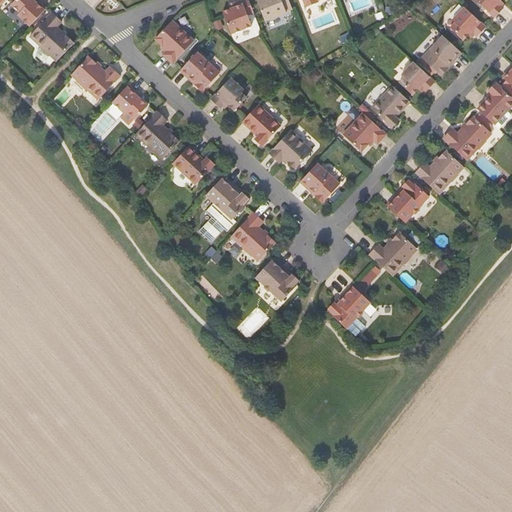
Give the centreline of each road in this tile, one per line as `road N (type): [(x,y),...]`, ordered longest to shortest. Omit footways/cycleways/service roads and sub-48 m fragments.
road 1 (track): [(0,75),(54,129),(87,190),(146,262),(224,344),(268,355),(310,305)]
road 2 (track): [(310,511),(511,261)]
road 3 (residential): [(314,234),(112,34)]
road 4 (residential): [(511,28),(327,234)]
road 5 (track): [(310,305),(353,353),(386,358),(447,324),(511,245)]
